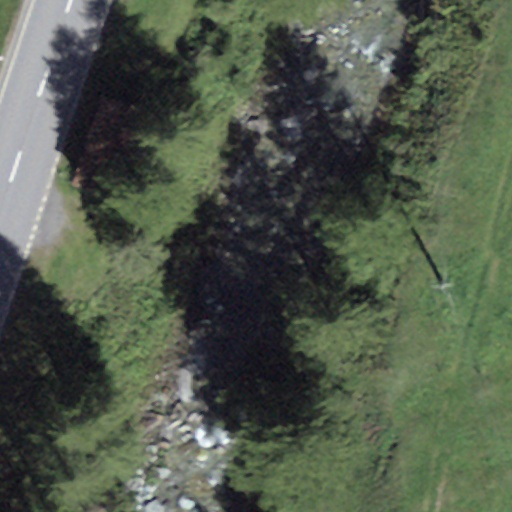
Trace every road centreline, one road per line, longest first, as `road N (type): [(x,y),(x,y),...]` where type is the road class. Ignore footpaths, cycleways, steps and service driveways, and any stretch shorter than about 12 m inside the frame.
road 1 (track): [(434,511),(445,411),(486,262)]
road 2 (primary): [(0,213),(70,0)]
